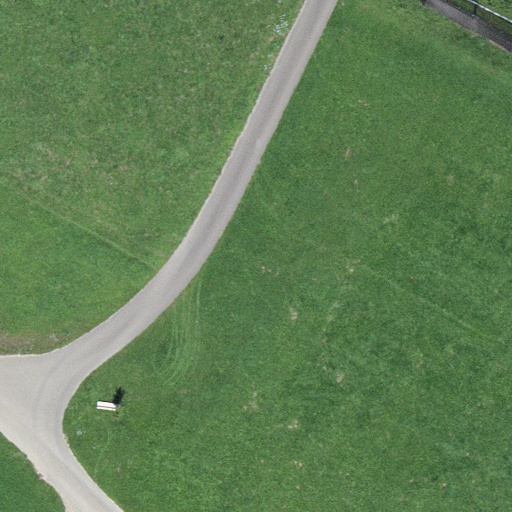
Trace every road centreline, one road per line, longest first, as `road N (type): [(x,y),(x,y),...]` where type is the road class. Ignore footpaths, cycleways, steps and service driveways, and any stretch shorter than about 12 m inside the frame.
road 1 (track): [(20,408),(170,288),(250,164),(324,0)]
road 2 (track): [(108,511),(0,395)]
